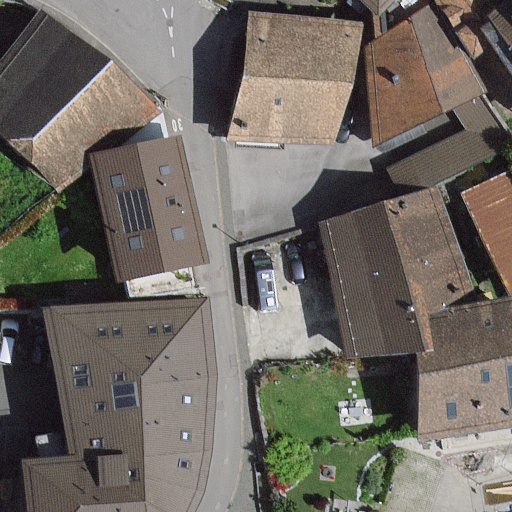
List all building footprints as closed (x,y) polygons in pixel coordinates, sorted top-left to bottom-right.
[(392,0),(372,0),(383,10),(392,0)] [(501,36),(511,52),(511,0),(442,0),(478,54),(501,36)] [(368,43),(376,141),(477,88),(438,3),(368,43)] [(157,107),(44,9),(0,64),(0,125),(64,182),(157,107)] [(361,25),(254,15),(252,34),(233,133),(338,138),(361,25)] [(106,158),(127,280),(199,268),(178,146),(106,158)] [(511,172),(470,191),(510,282),(511,281),(511,172)] [(325,221),(354,358),(418,345),(441,341),(435,310),(472,303),(438,189),(325,221)] [(435,310),(441,341),(418,345),(424,432),(511,418),(511,298),(511,295),(472,303),(435,310)] [(208,299),(51,308),(69,453),(210,446),(216,376),(208,299)] [(196,511),(206,483),(210,446),(69,453),(69,463),(31,465),(33,511),(196,511)]
